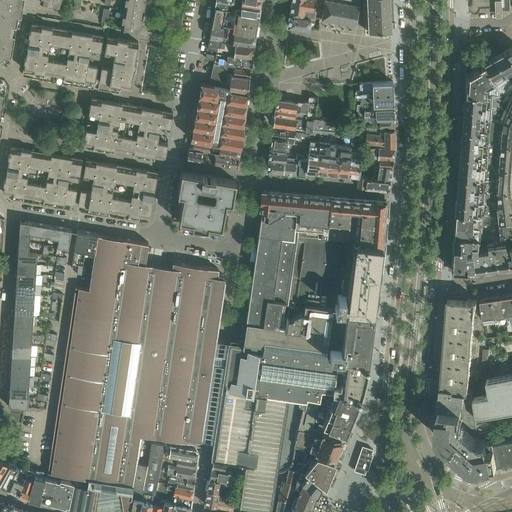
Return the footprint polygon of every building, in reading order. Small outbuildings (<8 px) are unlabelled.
[(0,0),(0,61),(7,56),(11,56),(13,45),(13,43),(14,40),(16,26),(18,15),(19,11),(20,3),(21,0),(20,0),(0,0)] [(215,7),(224,9),(225,2),(216,0),(216,2),(215,7)] [(291,0),(289,14),(311,18),(311,16),(314,17),(316,8),(314,7),(314,0),(291,0)] [(321,18),(356,25),(359,0),(324,0),(325,1),(322,17),(321,18)] [(388,0),(362,0),(364,29),(390,28),(388,0)] [(466,0),(467,0),(467,1),(467,2),(467,3),(468,3),(468,4),(469,5),(470,5),(471,6),(472,6),(473,6),(474,6),(476,5),(476,4),(477,4),(478,3),(478,2),(478,1),(485,1),(486,10),(502,9),(501,0),(466,0)] [(145,4),(125,1),(124,9),(143,13),(145,4)] [(242,4),(241,11),(258,14),(260,7),(242,4)] [(215,7),(211,26),(222,28),(225,9),(224,9),(215,7)] [(101,22),(107,23),(109,9),(104,8),(101,22)] [(122,18),(142,22),(143,13),(124,9),(122,18)] [(238,11),(235,31),(235,32),(255,35),(258,14),(241,11),(238,11)] [(311,18),(289,14),(287,25),(309,28),(319,29),(320,24),(310,22),(311,18)] [(142,22),(122,18),(121,28),(140,31),(142,22)] [(29,35),(27,49),(26,57),(25,57),(24,61),(25,62),(24,69),(34,71),(44,72),(95,81),(97,66),(87,65),(90,49),(100,50),(103,36),(31,23),(30,30),(29,31),(28,35),(29,35)] [(209,38),(221,40),(222,35),(223,28),(222,28),(211,26),(209,38)] [(223,28),(222,35),(231,36),(232,34),(235,34),(234,42),(254,45),(255,35),(235,32),(235,31),(232,30),(232,29),(227,28),(227,27),(223,27),(223,28)] [(99,82),(130,87),(134,67),(135,61),(138,42),(114,37),(107,36),(105,51),(115,53),(112,69),(102,67),(99,82)] [(207,49),(215,50),(228,52),(229,46),(230,41),(221,40),(209,38),(207,49)] [(236,47),(235,53),(252,57),(254,45),(234,42),(230,41),(229,46),(236,47)] [(251,66),(252,57),(235,53),(228,52),(215,50),(213,62),(228,65),(235,66),(235,64),(251,66)] [(511,60),(506,50),(494,56),(509,81),(511,76),(511,60)] [(483,62),(500,91),(509,81),(494,56),(483,62)] [(209,84),(225,87),(227,74),(228,67),(228,65),(213,62),(211,72),(209,84)] [(466,72),(499,92),(500,91),(483,62),(466,72)] [(227,74),(250,77),(250,70),(228,67),(227,74)] [(465,92),(496,94),(497,95),(499,92),(466,72),(465,92)] [(225,87),(229,87),(229,89),(247,92),(250,77),(227,74),(225,87)] [(394,102),(393,81),(364,81),(359,82),(360,89),(357,89),(355,91),(355,96),(357,98),(360,98),(360,104),(364,103),(364,102),(394,102)] [(511,81),(509,81),(500,91),(511,96),(511,81)] [(195,139),(240,147),(244,114),(247,92),(229,89),(229,87),(225,87),(209,84),(201,82),(191,139),(195,139)] [(511,96),(500,91),(499,92),(497,95),(496,94),(495,106),(505,107),(511,110),(511,96)] [(464,94),(464,104),(495,106),(496,94),(465,92),(464,94)] [(307,112),(306,118),(315,119),(315,118),(316,113),(316,112),(317,103),(317,102),(318,97),(314,96),(309,96),(308,101),(297,100),(297,101),(294,100),(277,97),(276,107),(307,112)] [(83,143),(117,149),(134,152),(154,155),(165,157),(167,142),(157,141),(160,128),(160,125),(170,126),(173,112),(172,112),(137,106),(91,98),(90,106),(89,105),(88,109),(89,109),(88,118),(98,119),(97,125),(87,123),(85,132),(84,135),(85,135),(83,143)] [(364,103),(360,104),(357,104),(356,114),(359,114),(358,124),(363,125),(394,125),(395,125),(394,103),(394,102),(364,102),(364,103)] [(463,113),(463,116),(494,118),(495,106),(464,104),(463,113)] [(499,119),(511,124),(511,110),(505,107),(495,106),(494,118),(499,119)] [(275,114),(306,118),(307,112),(276,107),(275,114)] [(311,131),(324,132),(330,133),(341,135),(352,136),(352,138),(357,139),(358,127),(315,118),(315,119),(306,118),(275,114),(273,126),(311,131)] [(462,127),(493,130),(494,118),(463,116),(462,127)] [(493,130),(492,142),(511,143),(511,124),(499,119),(494,118),(493,130)] [(358,127),(357,139),(366,140),(366,142),(395,146),(395,129),(392,129),(392,128),(390,128),(389,128),(380,128),(367,128),(367,129),(358,127)] [(461,139),(492,142),(493,130),(462,127),(461,139)] [(270,144),(285,146),(306,148),(307,141),(308,134),(297,133),(297,132),(273,129),(270,144)] [(195,139),(193,149),(207,152),(239,157),(240,147),(195,139)] [(308,153),(306,169),(317,170),(319,141),(309,139),(308,153)] [(460,151),(491,154),(492,142),(461,139),(460,151)] [(317,170),(338,172),(340,144),(319,141),(317,170)] [(338,172),(358,174),(360,156),(361,147),(362,144),(355,142),(351,141),(351,146),(340,144),(338,172)] [(491,154),(490,166),(510,167),(511,156),(511,145),(511,143),(492,142),(491,154)] [(270,144),(269,151),(285,153),(285,146),(270,144)] [(379,157),(393,159),(394,148),(366,144),(364,156),(379,157)] [(9,159),(5,180),(4,180),(3,184),(4,184),(3,192),(74,204),(77,190),(67,188),(70,172),(79,173),(82,158),(26,149),(24,148),(11,146),(10,153),(8,154),(8,158),(9,159)] [(239,157),(207,152),(193,149),(189,148),(187,157),(204,160),(206,161),(216,162),(237,166),(239,157)] [(269,159),(299,160),(299,157),(287,156),(287,153),(285,153),(269,151),(269,159)] [(459,163),(490,166),(491,154),(460,151),(459,163)] [(299,160),(298,173),(305,174),(306,169),(308,153),(299,153),(299,157),(299,160)] [(360,156),(358,174),(358,178),(357,186),(387,188),(390,185),(390,179),(391,177),(378,176),(374,176),(375,165),(379,165),(379,164),(379,157),(364,156),(360,156)] [(78,205),(149,217),(154,190),(157,171),(121,165),(107,162),(86,159),(83,174),(93,176),(90,192),(80,190),(78,205)] [(276,171),(298,173),(299,160),(269,159),(267,170),(276,171)] [(490,166),(459,163),(458,175),(489,177),(490,166)] [(378,176),(391,177),(392,165),(379,164),(379,165),(375,165),(374,176),(378,176)] [(510,167),(490,166),(489,177),(488,190),(495,190),(509,188),(509,179),(510,167)] [(192,224),(207,227),(221,229),(226,200),(232,201),(235,180),(181,171),(178,191),(184,192),(179,222),(192,224)] [(458,175),(457,187),(488,190),(489,177),(458,175)] [(457,187),(456,199),(487,201),(488,190),(457,187)] [(487,201),(486,213),(491,214),(492,211),(511,208),(511,198),(510,191),(509,189),(509,188),(495,190),(488,190),(487,201)] [(302,193),(299,193),(294,193),(294,192),(294,193),(293,193),(293,192),(292,192),(293,192),(292,192),(291,192),(291,193),(285,192),(285,191),(284,191),(284,192),(278,192),(278,191),(277,191),(271,191),(271,190),(270,190),(270,191),(266,191),(265,202),(261,201),(260,209),(264,209),(263,216),(261,216),(260,218),(262,218),(260,232),(328,238),(330,196),(320,195),(320,196),(305,195),(305,194),(303,194),(302,194),(302,193)] [(330,196),(328,238),(349,241),(380,245),(381,245),(382,243),(386,200),(330,196)] [(455,211),(486,213),(487,201),(456,199),(455,211)] [(511,208),(492,211),(491,214),(491,222),(511,219),(511,208)] [(454,222),(490,225),(491,222),(491,214),(486,213),(455,211),(454,222)] [(490,225),(490,233),(492,233),(502,232),(511,230),(511,219),(491,222),(490,225)] [(19,232),(30,233),(39,234),(41,223),(20,220),(19,232)] [(490,233),(490,225),(454,222),(454,226),(453,233),(477,235),(480,235),(490,233)] [(39,234),(59,238),(60,227),(41,223),(39,234)] [(60,227),(59,238),(57,246),(68,248),(71,229),(72,229),(60,227)] [(74,249),(85,250),(88,231),(77,230),(74,249)] [(511,230),(502,232),(508,264),(511,263),(511,230)] [(98,233),(88,231),(85,250),(95,252),(98,233)] [(349,241),(328,238),(260,232),(259,231),(257,243),(254,261),(252,280),(249,298),(246,320),(286,326),(290,301),(324,305),(324,306),(335,307),(335,303),(337,303),(338,294),(342,294),(349,241)] [(29,253),(30,233),(19,232),(18,252),(29,253)] [(492,233),(496,266),(508,264),(502,232),(492,233)] [(87,484),(87,485),(95,488),(90,509),(90,511),(95,511),(94,511),(94,510),(97,511),(97,508),(100,488),(106,489),(116,490),(119,511),(129,511),(133,497),(132,498),(134,490),(133,489),(138,462),(137,462),(143,428),(178,434),(177,439),(192,441),(198,441),(199,437),(211,356),(214,337),(223,274),(217,273),(217,268),(173,261),(173,267),(172,268),(155,266),(152,265),(145,264),(148,242),(98,233),(95,252),(90,288),(75,286),(48,472),(89,479),(88,484),(87,484)] [(453,233),(452,246),(470,244),(482,243),(480,235),(477,235),(453,233)] [(482,243),(485,267),(496,266),(492,233),(490,233),(480,235),(482,243)] [(343,309),(374,312),(374,311),(372,311),(380,245),(349,241),(342,294),(338,294),(337,303),(335,303),(335,307),(343,308),(343,309)] [(470,244),(473,269),(485,267),(482,243),(470,244)] [(470,244),(452,246),(451,265),(453,268),(471,269),(473,269),(470,244)] [(18,252),(17,262),(36,263),(37,253),(29,253),(18,252)] [(17,262),(17,272),(36,274),(36,263),(17,262)] [(17,272),(16,283),(35,284),(36,274),(17,272)] [(35,284),(16,283),(15,293),(35,294),(35,284)] [(503,295),(506,318),(511,316),(511,292),(507,294),(507,295),(503,295)] [(15,293),(15,303),(34,304),(35,294),(15,293)] [(492,296),(495,319),(506,318),(503,295),(499,296),(499,295),(492,296)] [(495,319),(492,296),(485,297),(485,298),(481,298),(485,321),(495,319)] [(453,388),(468,390),(475,299),(448,297),(441,385),(453,386),(453,388)] [(328,354),(335,307),(324,306),(324,305),(290,301),(286,326),(246,320),(243,341),(244,341),(244,342),(263,345),(263,343),(299,349),(299,350),(328,354)] [(14,313),(33,314),(34,304),(15,303),(14,313)] [(328,354),(339,356),(368,360),(374,312),(343,309),(343,308),(335,307),(328,354)] [(14,313),(14,323),(33,325),(33,314),(14,313)] [(13,334),(32,335),(33,325),(14,323),(13,334)] [(13,334),(12,344),(31,345),(32,335),(13,334)] [(230,339),(214,337),(211,356),(199,437),(215,440),(227,358),(228,356),(228,350),(230,339)] [(291,387),(289,397),(306,400),(307,395),(311,396),(320,398),(323,388),(335,389),(338,389),(359,397),(360,393),(363,387),(365,380),(365,377),(368,368),(369,361),(368,360),(339,356),(328,354),(299,350),(299,349),(263,343),(263,345),(244,342),(244,341),(243,341),(230,339),(228,350),(228,356),(227,358),(215,440),(213,455),(213,458),(218,459),(246,463),(258,382),(291,387)] [(12,354),(31,355),(31,345),(12,344),(12,354)] [(483,349),(480,389),(485,389),(488,350),(483,349)] [(31,355),(12,354),(11,364),(30,365),(31,355)] [(11,364),(10,374),(30,376),(30,365),(11,364)] [(486,395),(474,397),(477,415),(511,408),(511,373),(487,378),(490,394),(486,395)] [(10,385),(29,386),(30,376),(10,374),(10,385)] [(291,387),(258,382),(246,463),(240,506),(272,511),(289,397),(291,387)] [(10,385),(9,395),(28,396),(29,386),(10,385)] [(453,386),(441,385),(440,390),(441,390),(438,425),(437,425),(437,428),(438,431),(439,433),(440,435),(442,437),(442,436),(468,459),(467,460),(470,462),(472,463),(475,464),(477,464),(479,464),(479,463),(498,459),(494,440),(491,421),(476,424),(472,398),(473,390),(468,390),(453,388),(453,386)] [(335,404),(353,411),(359,397),(338,389),(335,389),(323,388),(320,398),(320,400),(328,402),(335,404)] [(28,396),(9,395),(9,406),(28,407),(28,396)] [(307,395),(306,400),(296,445),(308,448),(335,458),(342,438),(345,431),(319,421),(315,419),(318,408),(320,400),(320,398),(311,396),(307,395)] [(318,408),(349,420),(353,411),(335,404),(328,402),(320,400),(318,408)] [(319,421),(345,431),(349,420),(318,408),(315,419),(319,421)] [(511,436),(494,440),(498,459),(511,456),(511,436)] [(143,491),(155,493),(164,443),(152,440),(148,464),(144,485),(143,491)] [(170,452),(197,457),(198,452),(195,449),(190,447),(166,443),(165,451),(170,452)] [(361,450),(354,470),(365,473),(366,469),(367,470),(373,454),(371,453),(373,449),(368,448),(368,447),(367,447),(362,446),(361,449),(361,450)] [(177,458),(176,462),(196,466),(197,457),(170,452),(169,454),(169,457),(177,458)] [(307,472),(321,485),(322,483),(330,460),(314,454),(307,472)] [(213,458),(212,466),(229,469),(230,464),(218,462),(218,459),(213,458)] [(196,466),(176,462),(170,461),(169,466),(178,468),(177,472),(195,475),(196,466)] [(150,511),(152,502),(153,495),(155,495),(155,493),(143,491),(144,485),(148,464),(138,462),(133,489),(134,490),(132,498),(133,497),(129,511),(150,511)] [(7,464),(0,475),(0,484),(2,486),(1,486),(2,486),(12,465),(7,464)] [(212,466),(210,478),(227,481),(226,485),(231,486),(231,488),(235,488),(237,475),(239,475),(241,466),(230,464),(229,469),(212,466)] [(12,465),(2,486),(7,488),(16,467),(12,465)] [(301,465),(300,470),(298,477),(315,493),(317,494),(321,485),(307,472),(306,473),(301,465)] [(7,488),(19,493),(24,477),(26,471),(16,467),(7,488)] [(26,471),(24,477),(19,493),(29,497),(34,474),(35,474),(36,470),(28,467),(26,471)] [(279,501),(303,511),(307,511),(315,493),(298,477),(300,470),(290,468),(288,481),(283,480),(279,501)] [(179,481),(194,484),(195,475),(177,472),(173,471),(171,480),(179,481)] [(60,481),(35,474),(29,497),(41,500),(45,502),(56,505),(69,508),(69,507),(69,506),(74,483),(60,479),(60,481)] [(208,489),(218,491),(225,493),(226,485),(227,481),(210,478),(208,489)] [(69,506),(69,507),(70,508),(88,511),(90,511),(90,509),(95,488),(87,485),(81,483),(74,482),(74,483),(69,506)] [(193,488),(178,485),(170,484),(170,488),(175,489),(175,494),(179,494),(192,497),(193,488)] [(205,504),(215,506),(218,491),(208,489),(205,504)] [(218,491),(215,506),(217,506),(233,509),(236,495),(230,494),(227,493),(225,493),(218,491)] [(192,497),(179,494),(178,498),(182,499),(182,501),(191,503),(192,497)] [(150,511),(161,511),(163,501),(159,500),(159,504),(152,502),(150,511)] [(0,504),(0,511),(10,511),(13,505),(2,501),(0,504)] [(163,501),(161,511),(170,511),(173,503),(163,501)] [(303,511),(279,501),(276,511),(303,511)] [(173,503),(170,511),(189,511),(190,511),(191,508),(191,506),(173,503)]
